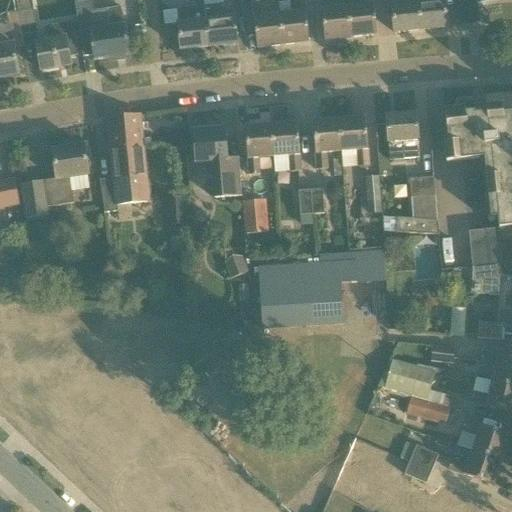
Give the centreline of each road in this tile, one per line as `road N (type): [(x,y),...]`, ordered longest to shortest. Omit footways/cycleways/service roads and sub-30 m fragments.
road 1 (residential): [(159,97),(511,64)]
road 2 (residential): [(0,124),(159,97)]
